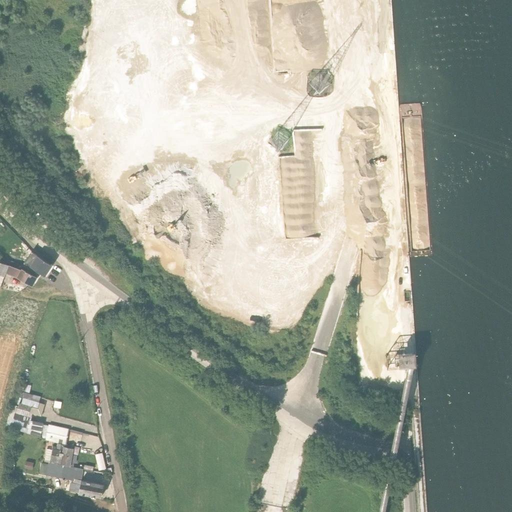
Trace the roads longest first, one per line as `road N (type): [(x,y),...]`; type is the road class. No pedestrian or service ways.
road 1 (unclassified): [(412,511),(409,461),(297,419),(93,279)]
road 2 (residential): [(93,279),(84,310),(120,511)]
